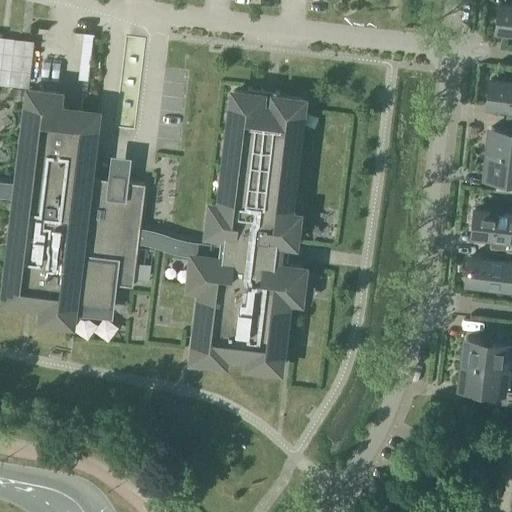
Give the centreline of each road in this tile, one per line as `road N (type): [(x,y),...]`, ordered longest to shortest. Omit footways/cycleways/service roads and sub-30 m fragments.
road 1 (residential): [(433,301),(461,49)]
road 2 (residential): [(337,511),(408,419),(433,301)]
